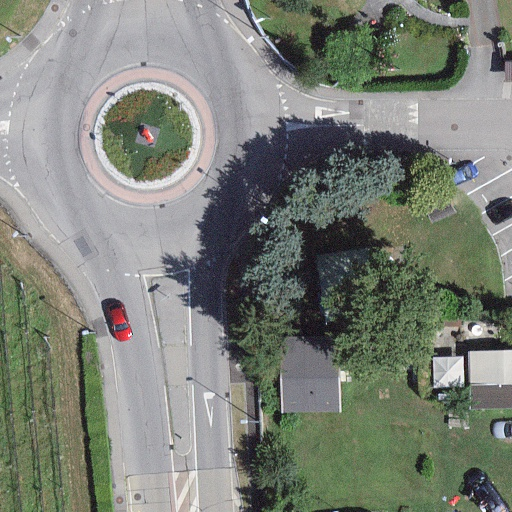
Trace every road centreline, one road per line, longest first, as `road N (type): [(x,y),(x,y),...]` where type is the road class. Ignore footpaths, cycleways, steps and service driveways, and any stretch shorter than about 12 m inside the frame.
road 1 (primary): [(182,511),(158,233)]
road 2 (residential): [(511,130),(410,134),(242,124)]
road 3 (primary): [(42,131),(48,168),(73,206),(105,227),(158,233)]
road 4 (primary): [(141,34),(95,46),(74,61),(55,84),(42,131)]
road 5 (primary): [(158,233),(191,222),(224,193),(242,124)]
road 6 (primary): [(242,124),(235,95),(197,50),(141,34)]
